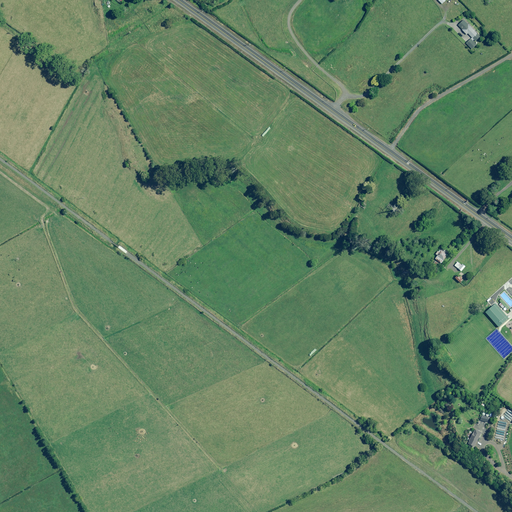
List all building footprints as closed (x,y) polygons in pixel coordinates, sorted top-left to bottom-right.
[(468,33),(472,38),(466,43),(472,49),(479,43),(477,41),(481,37),(468,24),(468,25),(463,20),(458,25),(462,30),(467,35),(468,33)] [(436,254),(437,256),(435,258),(440,263),(444,258),(446,255),(444,254),(445,253),(440,249),(439,252),(438,251),(436,254)] [(462,265),(458,262),(455,266),(462,271),(466,267),(463,264),(462,265)] [(511,311),(511,310),(504,301),(501,304),(509,314),(511,311)] [(510,321),(497,305),(486,314),(499,330),(510,321)] [(478,423),(467,419),(464,429),(473,432),(474,428),(476,429),(478,423)]
